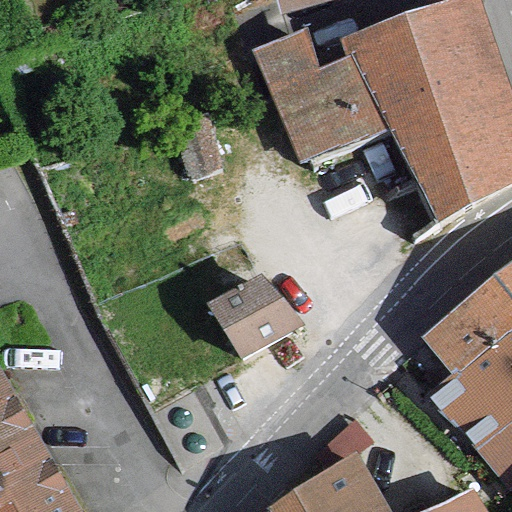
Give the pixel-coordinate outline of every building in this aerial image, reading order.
[(319,0),(289,0),(293,9),(319,0)] [(0,63),(0,106),(13,137),(95,106),(84,74),(154,49),(147,13),(68,40),(44,49),(0,63)] [(392,135),(413,177),(442,236),(461,226),(511,195),(511,150),(506,135),(464,21),(356,64),(363,75),(392,135)] [(44,49),(68,40),(64,28),(40,36),(44,49)] [(392,135),(363,75),(329,88),(312,58),(270,73),(282,102),(287,101),(315,167),(392,135)] [(176,120),(201,178),(228,169),(204,111),(176,120)] [(511,311),(511,274),(494,289),(511,311)] [(252,351),(302,320),(263,279),(221,303),(252,351)] [(497,342),(511,329),(511,311),(494,289),(442,332),(433,342),(458,374),(497,342)] [(511,329),(497,342),(511,362),(511,329)] [(511,362),(497,342),(458,374),(431,396),(455,425),(511,381),(511,362)] [(511,422),(511,381),(455,425),(476,451),(481,447),(511,422)] [(0,511),(68,511),(46,472),(41,475),(18,435),(24,432),(0,389),(0,511)] [(511,422),(481,447),(511,484),(511,422)] [(41,475),(46,472),(24,432),(18,435),(41,475)] [(359,511),(336,477),(328,483),(282,511),(359,511)] [(471,511),(464,500),(439,511),(471,511)]
